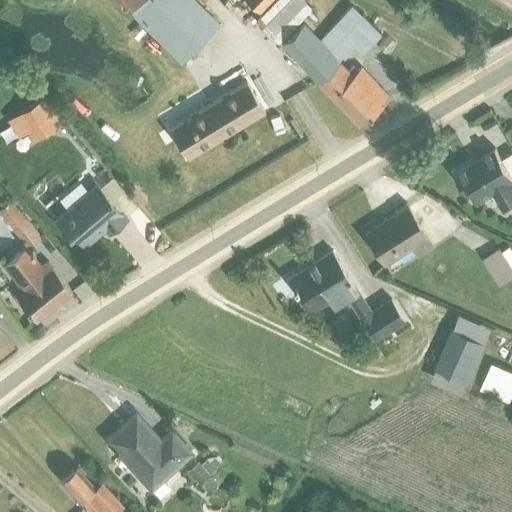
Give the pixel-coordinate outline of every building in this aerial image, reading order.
[(195,0),(117,0),(182,64),(220,24),(195,0)] [(246,0),(259,12),(270,0),(246,0)] [(274,0),(255,19),(262,26),(260,27),(270,37),(272,35),(276,39),(278,42),(312,8),(305,2),(306,0),(274,0)] [(319,80),(340,61),(356,46),(361,51),(366,47),(382,32),(352,5),(318,38),(303,22),(283,41),(319,80)] [(340,61),(319,80),(359,124),(390,96),(361,64),(355,69),(352,66),(348,69),(342,64),(340,61)] [(246,78),(168,125),(188,156),(265,109),(246,78)] [(45,96),(9,121),(18,136),(28,129),(35,139),(64,119),(45,96)] [(511,173),(496,147),(455,172),(468,195),(474,191),(479,201),(495,192),(503,206),(511,200),(511,173)] [(101,186),(125,215),(138,205),(113,175),(101,186)] [(125,215),(101,186),(97,181),(55,218),(70,237),(74,234),(84,245),(98,233),(98,230),(104,225),(111,232),(128,218),(125,215)] [(12,199),(0,208),(0,210),(25,245),(39,234),(12,199)] [(396,211),(364,231),(385,263),(411,247),(418,257),(435,246),(407,202),(395,210),(396,211)] [(500,247),(483,257),(500,284),(511,276),(511,248),(510,245),(502,251),(500,247)] [(26,246),(3,264),(23,288),(15,294),(35,319),(71,291),(46,260),(42,263),(32,250),(31,251),(26,246)] [(333,249),(289,277),(311,312),(330,300),(334,307),(348,297),(375,340),(407,321),(392,296),(371,309),(333,249)] [(435,367),(430,378),(462,392),(467,382),(468,382),(486,341),(485,341),(491,327),(459,312),(452,327),(451,326),(433,366),(435,367)] [(511,369),(492,360),(480,386),(510,400),(511,394),(511,369)] [(136,412),(107,438),(156,493),(167,482),(164,479),(194,451),(172,425),(159,437),(136,412)] [(198,460),(188,470),(200,483),(221,462),(215,455),(214,456),(207,456),(201,463),(198,460)] [(77,465),(61,480),(90,511),(92,511),(96,508),(99,511),(114,511),(124,503),(102,479),(96,485),(77,465)]
